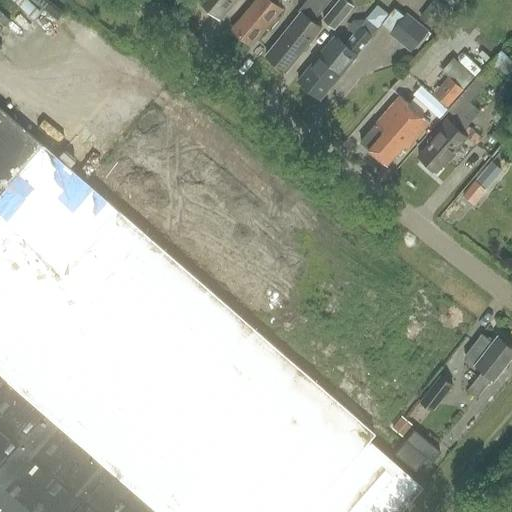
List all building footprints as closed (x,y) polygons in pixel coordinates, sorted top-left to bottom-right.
[(235,0),(199,0),(199,1),(220,19),(235,0)] [(255,0),(232,29),(252,45),(267,28),(270,31),(281,18),(277,15),(281,9),(277,5),(280,0),(255,0)] [(302,13),(267,56),(270,58),(270,61),(274,65),(277,64),(287,72),(304,50),(307,51),(311,46),(309,44),(322,28),(314,22),(331,0),(308,0),(299,11),(302,13)] [(334,30),(354,6),(345,0),(339,0),(323,20),(334,30)] [(420,19),(433,28),(446,10),(434,1),(420,19)] [(429,31),(407,13),(389,34),(411,52),(429,31)] [(373,34),(362,25),(345,45),(335,37),(299,81),(321,99),(373,34)] [(455,117),(450,122),(447,119),(428,140),(431,143),(419,156),(427,163),(425,165),(432,172),(434,170),(436,172),(447,159),(450,161),(456,154),(454,152),(468,137),(477,145),(483,139),(468,126),(484,108),(474,99),(498,72),(508,81),(511,76),(511,62),(500,52),(447,111),(455,117)] [(434,94),(448,106),(463,90),(448,77),(434,94)] [(387,163),(399,149),(401,147),(405,151),(430,122),(398,95),(359,139),(387,163)] [(0,511),(397,511),(399,510),(421,485),(415,480),(399,467),(368,440),(374,433),(315,382),(33,137),(28,133),(4,112),(0,108),(0,511)] [(465,356),(476,365),(475,367),(483,372),(468,390),(478,398),(492,380),(494,381),(511,357),(511,348),(498,337),(493,344),(482,335),(465,356)] [(419,403),(432,412),(451,386),(439,376),(419,403)] [(431,461),(439,451),(413,429),(393,453),(414,471),(426,457),(431,461)]
